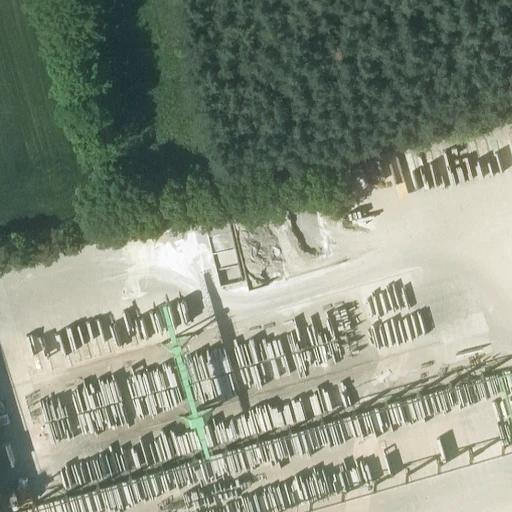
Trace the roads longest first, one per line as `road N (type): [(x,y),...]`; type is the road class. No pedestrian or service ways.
road 1 (unknown): [(159,268),(152,249),(128,244),(8,277),(10,304),(23,308),(155,272)]
road 2 (unknown): [(449,253),(262,290),(159,268)]
road 3 (unknown): [(449,253),(429,215),(436,196),(511,172)]
